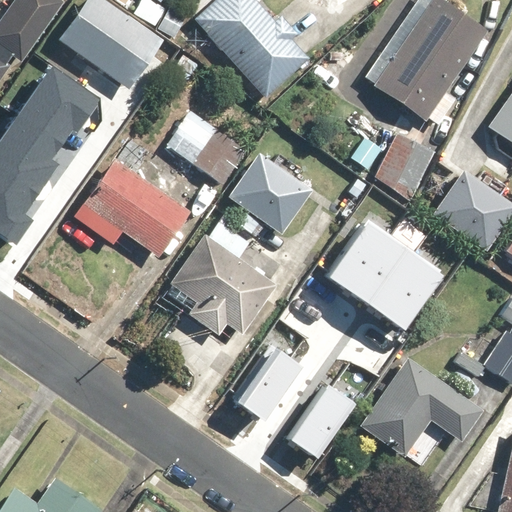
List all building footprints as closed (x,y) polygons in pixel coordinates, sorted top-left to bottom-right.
[(12,0),(0,18),(0,45),(19,58),(58,3),(54,0),(12,0)] [(102,0),(80,0),(52,40),(123,90),(159,40),(102,0)] [(254,0),(218,0),(195,21),(260,95),(304,57),(254,0)] [(434,0),(428,0),(373,84),(427,120),(485,33),(434,0)] [(44,70),(0,131),(0,234),(11,243),(27,219),(18,213),(55,162),(49,157),(89,102),(44,70)] [(511,95),(492,125),(511,139),(511,95)] [(166,156),(222,187),(239,155),(184,125),(166,156)] [(373,181),(407,199),(431,153),(397,135),(373,181)] [(366,169),(378,150),(363,140),(351,160),(366,169)] [(262,156),(230,197),(274,232),(307,191),(262,156)] [(119,167),(88,212),(156,258),(187,214),(119,167)] [(511,205),(465,171),(432,215),(482,251),(511,210),(511,205)] [(360,217),(322,274),(400,325),(438,268),(360,217)] [(511,237),(501,252),(511,259),(511,237)] [(272,283),(200,240),(173,286),(192,298),(180,318),(211,337),(218,325),(239,338),(272,283)] [(375,344),(303,293),(286,317),(295,323),(279,346),(342,391),(375,344)] [(511,298),(511,297),(499,315),(511,324),(511,298)] [(511,335),(507,332),(484,366),(511,384),(511,335)] [(267,346),(232,398),(260,417),(295,365),(267,346)] [(477,408),(403,357),(355,427),(404,460),(428,424),(454,442),(477,408)] [(325,382),(290,434),(318,453),(353,401),(325,382)] [(489,511),(511,511),(511,424),(489,511)] [(11,487),(0,503),(0,511),(94,511),(97,509),(52,476),(33,503),(11,487)]
